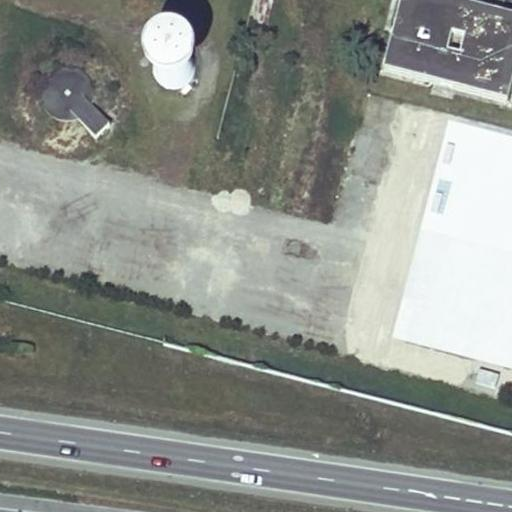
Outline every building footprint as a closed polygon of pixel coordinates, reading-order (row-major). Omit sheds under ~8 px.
[(460,4),(446,0),(402,0),(384,71),(509,103),(511,93),(511,17),(473,7),(471,12),(459,9),(460,4)] [(473,7),(460,4),(459,9),(471,12),(473,7)] [(191,79),(195,67),(194,61),(186,51),(174,47),(168,48),(158,56),(154,67),(158,79),(168,86),(175,87),(187,84),(191,79)] [(93,108),(95,92),(91,82),(85,75),(74,71),(65,70),(51,77),(44,86),(42,94),(45,109),(54,119),(68,124),(79,122),(97,139),(110,126),(93,108)] [(224,199),(234,160),(214,155),(204,194),(224,199)]
